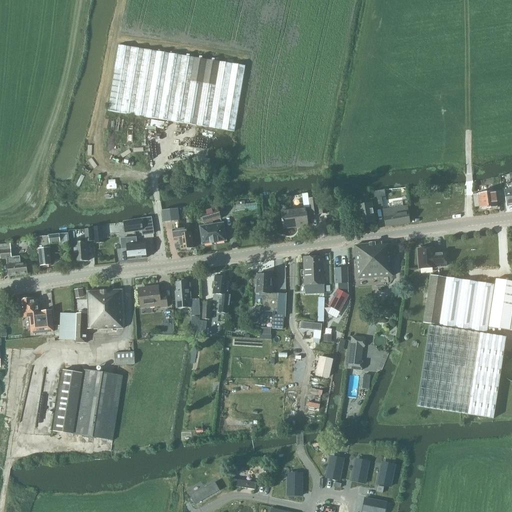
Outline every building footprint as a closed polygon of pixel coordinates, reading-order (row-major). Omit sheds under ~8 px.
[(107,111),(234,132),(245,67),(118,46),(107,111)] [(230,142),(229,139),(228,136),(225,134),(221,133),(218,133),(215,135),(212,137),(212,139),(211,141),(212,145),(212,147),(214,148),(215,149),(217,151),(220,151),(224,151),(226,150),(227,149),(229,146),(230,142)] [(211,160),(195,156),(193,162),(209,167),(211,160)] [(376,207),(383,206),(381,197),(385,196),(384,190),(373,192),(374,199),(376,206),(376,207)] [(480,210),(498,207),(497,202),(503,201),(502,191),(473,196),(475,208),(479,207),(480,210)] [(327,213),(325,202),(317,203),(317,198),(308,199),(308,194),(302,195),(304,209),(282,212),(283,228),(308,225),(306,215),(309,214),(310,215),(327,213)] [(359,202),(352,203),(354,212),(359,212),(361,225),(375,222),(372,207),(376,206),(374,199),(367,200),(366,199),(360,201),(359,202)] [(386,227),(409,224),(407,207),(384,210),(386,227)] [(178,209),(162,211),(163,223),(179,221),(178,209)] [(226,241),(223,223),(212,225),(212,223),(220,220),(217,209),(201,214),(205,224),(206,224),(206,226),(200,227),(203,245),(226,241)] [(154,218),(123,223),(125,233),(146,230),(146,235),(157,233),(156,228),(154,218)] [(81,243),(85,243),(92,242),(91,229),(84,230),(85,239),(81,240),(81,243)] [(174,230),(172,230),(174,241),(178,241),(179,244),(179,245),(180,244),(181,248),(181,250),(186,249),(188,251),(191,250),(192,248),(193,248),(191,233),(187,234),(186,229),(178,230),(174,230)] [(68,234),(59,235),(60,242),(61,247),(70,246),(68,234)] [(103,243),(103,234),(94,235),(94,244),(103,243)] [(39,251),(40,266),(51,265),(50,249),(51,249),(50,243),(60,242),(59,235),(36,238),(37,251),(39,251)] [(136,238),(121,240),(122,249),(127,249),(128,260),(147,258),(145,243),(136,243),(136,238)] [(87,262),(85,243),(81,243),(74,244),(76,263),(87,262)] [(11,258),(9,244),(0,245),(0,258),(0,260),(7,259),(9,277),(27,275),(25,263),(20,264),(19,257),(11,258)] [(381,244),(354,246),(354,248),(357,279),(393,277),(391,245),(381,246),(381,244)] [(446,252),(435,253),(434,247),(417,248),(418,270),(436,269),(436,268),(446,267),(446,252)] [(315,257),(303,257),(304,271),(302,272),(302,275),(304,276),(304,285),(305,285),(305,295),(324,294),(324,282),(323,260),(323,257),(318,257),(318,258),(315,258),(315,257)] [(337,289),(328,306),(340,313),(349,296),(348,295),(348,268),(334,268),(335,284),(338,284),(338,290),(337,289)] [(255,286),(255,290),(255,293),(257,294),(259,295),(262,294),(266,294),(265,312),(272,312),(272,329),(282,329),(284,316),(277,312),(278,293),(271,293),(271,287),(271,276),(257,275),(257,286),(255,286)] [(490,309),(491,309),(492,303),(491,303),(494,286),(431,276),(423,323),(454,329),(467,331),(486,334),(490,309)] [(215,277),(213,295),(215,295),(214,300),(220,301),(219,313),(228,314),(230,297),(227,297),(230,278),(215,277)] [(511,282),(496,280),(493,303),(492,303),(491,309),(492,309),(489,327),(511,331),(511,282)] [(200,315),(199,299),(191,300),(190,285),(186,285),(186,282),(176,283),(177,292),(175,292),(176,308),(191,307),(192,316),(200,315)] [(152,289),(139,291),(140,309),(160,307),(161,308),(167,308),(166,295),(160,296),(159,287),(152,287),(152,289)] [(54,326),(54,336),(60,336),(59,340),(74,341),(74,343),(85,343),(86,329),(98,329),(98,331),(123,330),(122,291),(86,292),(87,315),(61,314),(60,326),(54,326)] [(24,298),(22,300),(23,318),(31,317),(33,334),(53,332),(51,311),(41,312),(41,313),(38,313),(37,301),(31,301),(31,299),(29,298),(24,298)] [(203,304),(202,320),(210,320),(210,304),(203,304)] [(199,322),(198,330),(205,331),(206,323),(199,322)] [(302,322),(301,329),(314,330),(313,339),(320,340),(322,324),(302,322)] [(467,332),(467,331),(454,329),(453,330),(428,326),(415,407),(492,419),(505,339),(467,332)] [(391,327),(389,335),(396,336),(397,329),(391,327)] [(351,336),(350,346),(363,347),(365,347),(366,338),(351,336)] [(115,366),(134,365),(133,353),(114,354),(115,366)] [(314,374),(329,377),(332,360),(318,356),(314,374)] [(349,360),(348,369),(362,370),(363,361),(361,361),(349,360)] [(63,371),(54,432),(110,441),(120,377),(81,370),(81,373),(63,371)] [(354,393),(355,372),(345,372),(344,393),(354,393)] [(330,458),(326,478),(340,481),(344,461),(330,458)] [(355,461),(351,481),(365,484),(369,464),(355,461)] [(381,464),(377,484),(391,487),(395,467),(381,464)] [(288,476),(288,496),(302,497),(302,476),(288,476)] [(233,479),(232,486),(255,490),(256,483),(233,479)] [(205,489),(192,496),(197,503),(195,504),(196,505),(220,491),(215,482),(205,488),(204,488),(205,489)] [(365,498),(362,511),(383,511),(385,502),(365,498)]
